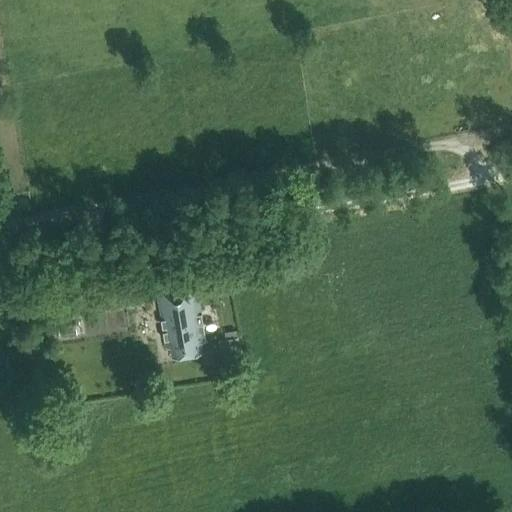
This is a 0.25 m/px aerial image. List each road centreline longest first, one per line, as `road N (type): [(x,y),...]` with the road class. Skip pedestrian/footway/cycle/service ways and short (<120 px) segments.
road 1 (track): [(0,226),(511,132)]
road 2 (track): [(0,269),(511,176)]
